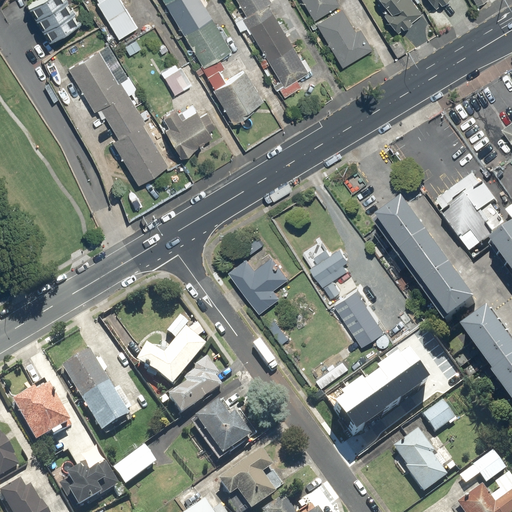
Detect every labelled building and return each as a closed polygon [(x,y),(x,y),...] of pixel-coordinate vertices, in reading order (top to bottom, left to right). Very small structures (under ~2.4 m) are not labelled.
[(64,0),(29,0),(26,3),(49,37),(77,18),(64,0)] [(121,0),(94,0),(117,38),(137,26),(121,0)] [(201,0),(162,0),(199,62),(198,62),(216,93),(217,93),(232,118),(262,99),(244,70),(225,82),(214,61),(232,51),(201,0)] [(235,0),(245,16),(243,18),(284,87),(308,73),(267,4),(270,2),(268,0),(235,0)] [(335,0),(301,0),(313,19),(338,4),(335,0)] [(421,14),(410,0),(378,0),(401,29),(421,14)] [(340,9),(316,23),(342,67),(366,52),(340,9)] [(168,165),(98,50),(67,68),(137,184),(168,165)] [(164,75),(174,94),(192,85),(182,66),(164,75)] [(206,112),(200,116),(196,110),(180,120),(174,111),(163,117),(169,127),(163,130),(180,156),(212,136),(208,129),(214,125),(206,112)] [(511,113),(503,120),(511,132),(511,113)] [(481,187),(473,176),(436,203),(444,214),(441,216),(469,254),(494,236),(492,234),(505,225),(491,206),(497,202),(484,185),(481,187)] [(476,305),(402,204),(376,223),(449,325),(476,305)] [(511,231),(490,248),(511,277),(511,231)] [(310,267),(323,286),(348,270),(344,264),(349,260),(341,247),(331,254),(327,248),(314,256),(318,262),(310,267)] [(248,256),(229,269),(260,312),(281,297),(274,288),(289,277),(273,255),(256,267),(248,256)] [(376,271),(364,279),(386,309),(398,300),(376,271)] [(334,280),(324,286),(331,297),(340,291),(334,280)] [(360,287),(339,302),(363,339),(385,324),(360,287)] [(511,346),(488,313),(461,333),(493,377),(492,378),(511,406),(511,346)] [(299,317),(293,322),(301,334),(308,330),(299,317)] [(153,375),(170,388),(204,346),(184,329),(162,356),(144,346),(134,364),(153,375)] [(128,416),(88,351),(60,368),(100,433),(128,416)] [(407,353),(335,406),(356,434),(428,381),(407,353)] [(166,398),(179,416),(221,386),(214,378),(218,375),(205,359),(194,367),(193,372),(182,380),(185,384),(166,398)] [(44,384),(10,404),(33,442),(67,422),(44,384)] [(414,398),(421,408),(441,394),(433,384),(414,398)] [(192,420),(221,457),(250,436),(233,414),(228,418),(216,402),(192,420)] [(422,416),(435,433),(448,424),(449,426),(453,422),(452,421),(454,419),(441,402),(422,416)] [(404,469),(422,494),(446,477),(432,459),(435,457),(417,431),(392,449),(406,468),(404,469)] [(0,433),(0,478),(20,468),(0,433)] [(112,471),(124,487),(155,464),(142,447),(112,471)] [(260,450),(216,483),(227,499),(235,493),(248,511),(250,511),(275,494),(261,475),(272,467),(260,450)] [(472,467),(458,477),(464,486),(478,476),(485,485),(505,470),(492,452),(471,467),(472,467)] [(69,478),(59,483),(75,511),(119,487),(105,462),(89,471),(87,467),(81,470),(80,467),(67,474),(69,478)] [(42,511),(24,480),(1,494),(11,511),(42,511)] [(511,511),(511,490),(494,504),(481,486),(456,504),(461,511),(511,511)] [(261,511),(321,511),(318,507),(311,511),(291,511),(282,498),(261,511)] [(188,511),(210,511),(203,502),(188,511)]
